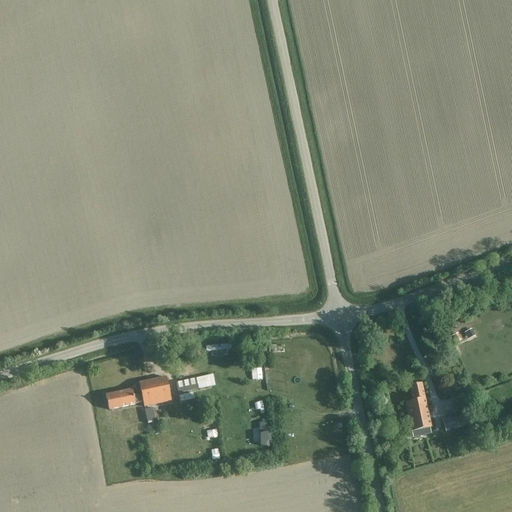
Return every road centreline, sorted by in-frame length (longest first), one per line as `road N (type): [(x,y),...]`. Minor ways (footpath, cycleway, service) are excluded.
road 1 (unclassified): [(0,374),(143,333),(337,315)]
road 2 (unclassified): [(337,315),(271,0)]
road 3 (unclassified): [(381,511),(337,315)]
road 4 (unclassified): [(337,315),(511,261)]
